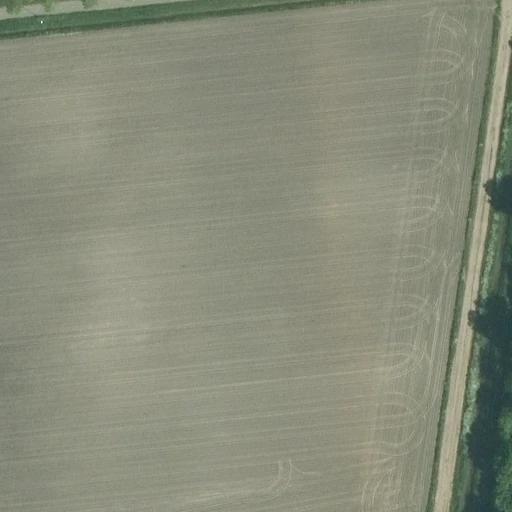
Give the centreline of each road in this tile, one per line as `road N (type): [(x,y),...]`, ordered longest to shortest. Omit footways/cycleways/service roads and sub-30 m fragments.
road 1 (track): [(438,511),(508,0)]
road 2 (track): [(484,511),(511,305)]
